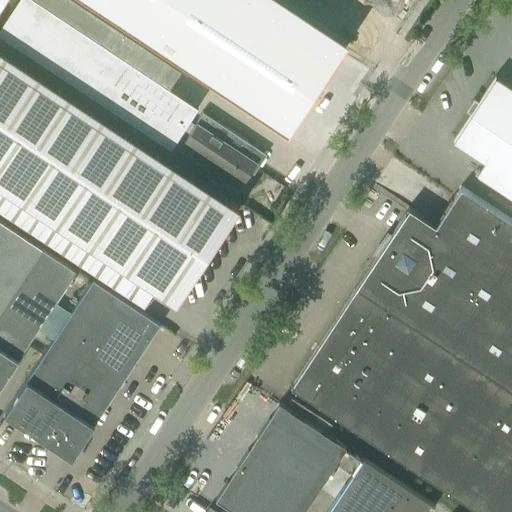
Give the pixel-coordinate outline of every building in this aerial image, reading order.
[(181,66),(80,0),(16,0),(0,24),(0,31),(84,87),(108,102),(171,144),(197,104),(169,85),(181,66)] [(297,0),(100,0),(279,119),(339,27),(297,0)] [(0,179),(176,296),(238,202),(0,43),(0,179)] [(511,85),(495,75),(478,100),(474,97),(466,109),(471,112),(454,137),(485,158),(475,174),(483,178),(484,175),(511,193),(511,85)] [(248,140),(203,110),(178,147),(238,187),(256,159),(242,149),(248,140)] [(484,511),(511,511),(511,219),(460,186),(435,223),(409,206),(291,385),(484,511)] [(0,310),(42,247),(0,218),(0,310)] [(0,382),(69,279),(75,270),(76,269),(42,247),(0,310),(0,382)] [(69,279),(85,290),(91,281),(75,270),(69,279)] [(91,281),(85,290),(5,411),(71,456),(160,322),(93,278),(91,281)] [(302,511),(346,445),(279,401),(216,498),(236,511),(235,511),(217,511),(210,507),(206,511),(302,511)] [(428,511),(434,504),(363,456),(326,511),(428,511)]
